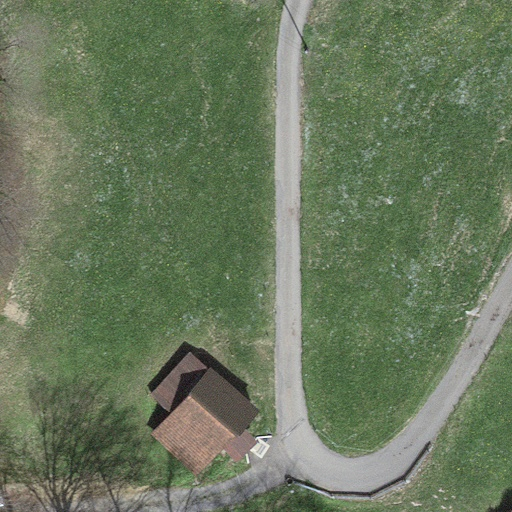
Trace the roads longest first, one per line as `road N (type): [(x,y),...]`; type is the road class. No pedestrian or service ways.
road 1 (unclassified): [(295,0),(283,370),(300,455),(331,471),(364,468),(396,451),(435,414),(511,282)]
road 2 (track): [(104,511),(257,489),(300,455)]
